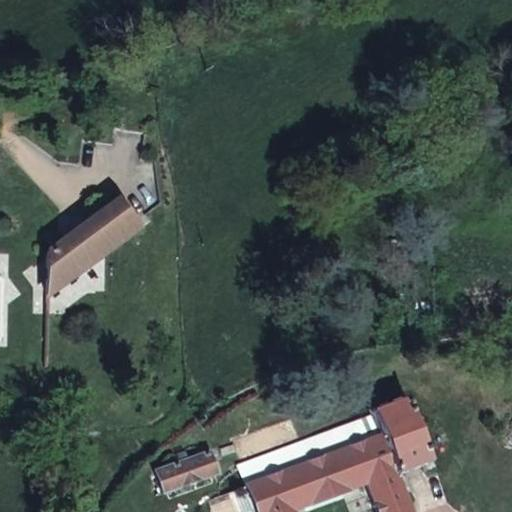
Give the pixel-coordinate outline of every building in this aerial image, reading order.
[(47,252),(45,295),(137,228),(117,200),(47,252)] [(393,274),(392,279),(394,322),(436,318),(436,315),(511,307),(511,306),(510,288),(434,294),(431,278),(430,276),(428,273),(427,270),(425,268),(423,266),(421,265),(418,264),(413,263),(411,263),(407,264),(406,264),(400,267),(396,269),(394,271),(393,274)] [(331,457),(344,491),(365,484),(375,511),(407,511),(407,510),(410,509),(404,494),(401,495),(395,477),(428,464),(402,398),(369,410),(380,439),(331,457)] [(217,475),(208,453),(154,472),(162,494),(217,475)] [(300,468),(313,502),(344,491),(331,457),(300,468)] [(291,511),(313,502),(300,468),(245,489),(253,511),(291,511)]
